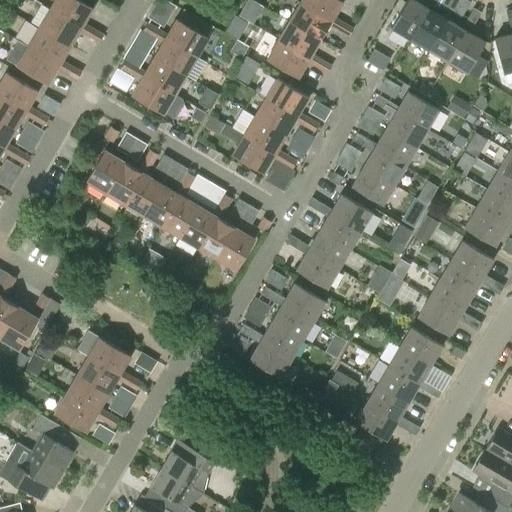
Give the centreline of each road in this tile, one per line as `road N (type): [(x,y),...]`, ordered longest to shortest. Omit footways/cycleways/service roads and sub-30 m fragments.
road 1 (residential): [(287,215),(345,113),(334,77),(382,0)]
road 2 (residential): [(287,215),(77,91)]
road 3 (residential): [(415,476),(207,351)]
road 4 (residential): [(88,511),(177,365),(207,351)]
road 5 (residential): [(511,315),(496,327),(415,476)]
road 6 (residential): [(207,351),(287,215)]
road 7 (residential): [(77,91),(0,226)]
